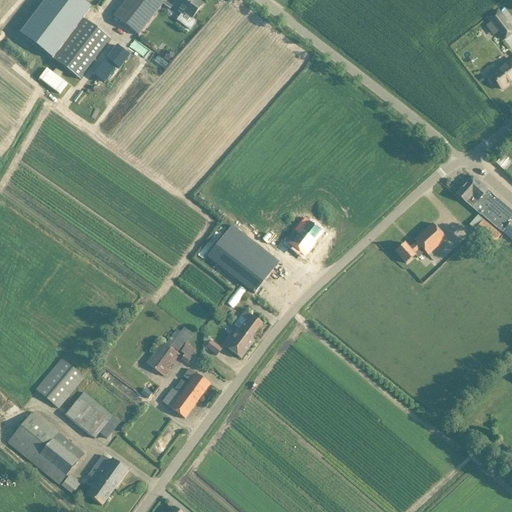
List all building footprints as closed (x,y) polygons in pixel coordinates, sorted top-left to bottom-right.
[(81,0),(46,0),(20,34),(54,60),(85,20),(82,18),(91,7),(81,0)] [(125,0),(113,16),(139,36),(163,4),(170,10),(173,5),(179,9),(178,11),(182,14),(177,21),(190,31),(197,22),(192,19),(203,5),(196,0),(176,0),(175,1),(173,0),(125,0)] [(497,11),(487,18),(492,24),(496,29),(504,40),(511,34),(511,29),(506,22),(497,11)] [(85,20),(54,60),(80,80),(110,39),(85,20)] [(117,45),(107,59),(120,69),(130,56),(126,52),(117,45)] [(491,76),(487,79),(492,86),(497,83),(501,89),(511,81),(511,59),(500,69),(501,70),(492,77),(491,76)] [(104,63),(95,76),(105,83),(114,70),(104,63)] [(60,94),(67,84),(47,69),(39,79),(60,94)] [(504,155),(496,163),(501,167),(508,159),(504,155)] [(511,162),(508,159),(501,167),(505,171),(511,163),(511,162)] [(511,212),(487,191),(488,190),(472,176),(456,194),(463,201),(481,216),(502,233),(511,241),(511,212)] [(489,248),(500,235),(484,221),(477,215),(469,225),(474,229),(471,234),(489,248)] [(287,244),(303,257),(312,245),(322,233),(309,222),(295,240),(292,238),(287,244)] [(395,252),(403,260),(406,263),(415,255),(416,256),(417,258),(424,251),(425,252),(428,256),(446,239),(439,231),(432,224),(415,240),(416,242),(411,247),(409,249),(405,243),(395,252)] [(224,236),(207,257),(223,269),(237,280),(247,288),(255,294),(271,273),(279,263),(232,226),(224,236)] [(223,271),(219,276),(231,286),(235,281),(223,271)] [(119,299),(114,308),(124,313),(128,305),(119,299)] [(244,310),(233,325),(251,339),(262,324),(244,310)] [(153,353),(146,363),(164,377),(180,355),(177,352),(183,343),(176,338),(180,332),(174,327),(162,342),(161,342),(153,353)] [(241,359),(254,341),(237,329),(224,346),(241,359)] [(222,349),(211,341),(206,347),(217,356),(222,349)] [(181,360),(187,364),(196,350),(186,344),(181,352),(184,354),(181,360)] [(84,378),(61,359),(35,390),(58,409),(84,378)] [(210,384),(202,378),(189,369),(183,377),(189,381),(187,385),(181,380),(174,390),(172,388),(161,402),(177,413),(185,419),(210,384)] [(145,398),(153,402),(156,395),(149,391),(145,398)] [(106,440),(120,423),(84,392),(65,416),(94,440),(98,434),(106,440)] [(59,485),(66,476),(85,455),(61,435),(33,412),(7,442),(59,485)] [(102,455),(88,476),(96,481),(86,495),(102,506),(128,470),(112,459),(110,461),(102,455)] [(80,485),(69,476),(61,486),(72,494),(80,485)]
